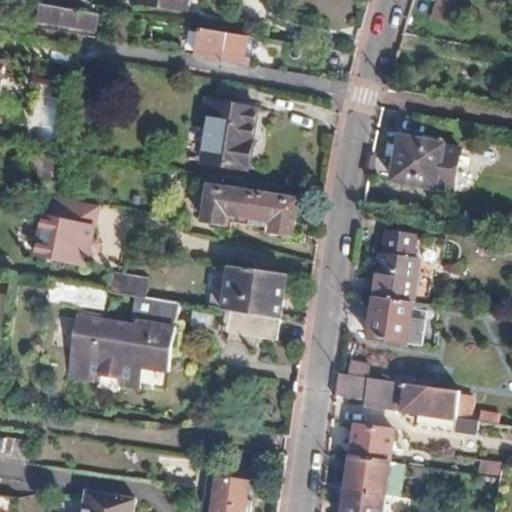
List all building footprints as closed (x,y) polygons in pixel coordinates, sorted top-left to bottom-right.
[(138,0),(182,10),(184,0),(138,0)] [(436,0),(432,18),(448,22),(453,0),(436,0)] [(41,7),(38,22),(96,32),(98,16),(41,7)] [(196,56),(247,65),(249,57),(243,56),(247,36),(202,29),(196,56)] [(286,42),(267,39),(266,49),(285,52),(286,42)] [(340,66),(342,52),(321,49),(319,62),(340,66)] [(42,139),(57,139),(57,98),(41,99),(42,139)] [(207,128),(252,136),(257,109),(212,101),(207,128)] [(246,169),(252,136),(207,128),(201,162),(246,169)] [(397,157),(392,180),(436,189),(436,187),(452,191),(461,150),(444,147),(445,145),(401,136),(399,147),(404,148),(403,158),(397,157)] [(277,198),(279,187),(253,183),(252,194),(208,187),(204,221),(225,224),(227,219),(273,227),(273,232),(292,235),(297,202),(277,198)] [(99,209),(49,201),(39,264),(89,272),(99,209)] [(381,257),(376,298),(413,304),(419,262),(414,261),(417,237),(388,233),(385,258),(381,257)] [(226,310),(280,319),(287,274),(251,269),(233,267),(226,310)] [(173,283),(131,276),(129,294),(169,300),(173,283)] [(68,283),(49,280),(44,301),(65,305),(68,283)] [(68,283),(65,305),(63,311),(74,313),(97,316),(102,289),(68,283)] [(167,371),(179,302),(169,300),(129,294),(102,289),(97,316),(74,313),(66,373),(98,378),(97,383),(115,386),(115,381),(137,384),(140,366),(167,371)] [(413,304),(376,298),(370,338),(407,345),(413,304)] [(277,342),(280,319),(226,310),(223,310),(219,334),(277,342)] [(338,372),(336,394),(367,399),(366,405),(457,419),(460,396),(460,391),(338,372)] [(460,396),(457,419),(469,420),(472,398),(460,396)] [(469,420),(457,419),(455,433),(476,436),(478,422),(469,420)] [(356,426),(351,456),(389,462),(394,432),(356,426)] [(0,436),(0,451),(17,454),(19,437),(10,435),(9,438),(0,436)] [(351,456),(342,511),(381,511),(389,462),(351,456)] [(480,473),(500,475),(501,461),(482,459),(480,473)] [(171,467),(170,482),(190,483),(191,469),(171,467)] [(218,474),(212,511),(244,511),(249,479),(218,474)] [(85,492),(81,511),(132,511),(134,500),(85,492)]
